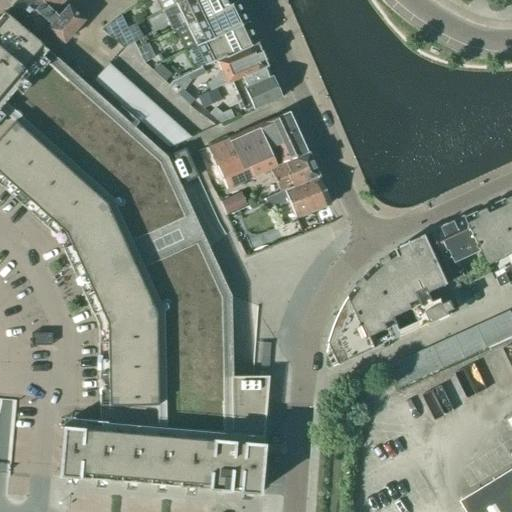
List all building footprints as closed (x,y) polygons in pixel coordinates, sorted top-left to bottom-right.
[(57,16),(53,13),(64,0),(63,0),(17,0),(12,7),(37,30),(42,24),(63,43),(83,20),(67,6),(57,16)] [(235,0),(185,0),(175,5),(185,25),(236,1),(235,0)] [(236,1),(185,25),(195,46),(246,22),(236,1)] [(166,157),(4,13),(0,16),(0,165),(74,232),(67,240),(102,316),(112,316),(114,431),(61,427),(57,476),(257,494),(268,377),(231,377),(229,297),(179,186),(197,177),(184,149),(166,157)] [(120,16),(101,31),(123,50),(134,44),(120,16)] [(246,22),(195,46),(205,66),(223,57),(224,59),(225,58),(256,43),(246,22)] [(232,82),(264,69),(267,68),(257,45),(225,58),(224,59),(217,62),(221,71),(206,84),(209,91),(223,85),(226,84),(227,84),(232,82)] [(152,71),(164,82),(170,75),(159,64),(152,71)] [(232,82),(233,84),(228,85),(241,115),(281,98),(271,76),(267,78),(266,74),(264,69),(232,82)] [(173,82),(183,91),(190,81),(188,75),(173,82)] [(223,85),(209,91),(214,103),(228,97),(223,85)] [(256,126),(268,149),(274,146),(282,164),(306,153),(287,112),(256,126)] [(275,166),(268,149),(256,126),(207,148),(225,189),(275,166)] [(280,192),(316,176),(306,154),(269,170),(280,192)] [(329,205),(317,176),(283,191),(264,200),(268,210),(288,201),(295,218),(329,205)] [(246,205),(240,193),(220,202),(225,215),(246,205)] [(511,196),(482,211),(467,218),(481,249),(488,265),(503,258),(511,254),(511,196)] [(481,249),(467,218),(466,217),(432,233),(454,281),(465,276),(458,260),(481,249)] [(402,270),(421,291),(427,288),(429,293),(449,284),(427,235),(396,249),(397,250),(390,254),(402,270)] [(418,292),(421,291),(402,270),(390,254),(382,261),(373,268),(369,272),(366,276),(362,280),(359,284),(355,288),(352,293),(349,297),(346,302),(343,307),(341,312),(338,317),(336,321),(334,327),(329,342),(339,365),(375,348),(370,337),(388,329),(386,324),(395,320),(397,325),(398,324),(395,317),(413,309),(411,304),(420,300),(422,305),(423,304),(418,292)] [(510,285),(511,284),(511,270),(497,277),(501,287),(509,283),(510,285)] [(431,323),(449,315),(448,313),(460,307),(455,298),(426,312),(431,323)] [(399,389),(511,337),(511,315),(510,311),(389,367),(399,389)] [(50,347),(49,336),(46,336),(31,336),(31,347),(50,347)] [(511,511),(511,469),(461,501),(467,511),(511,511)]
